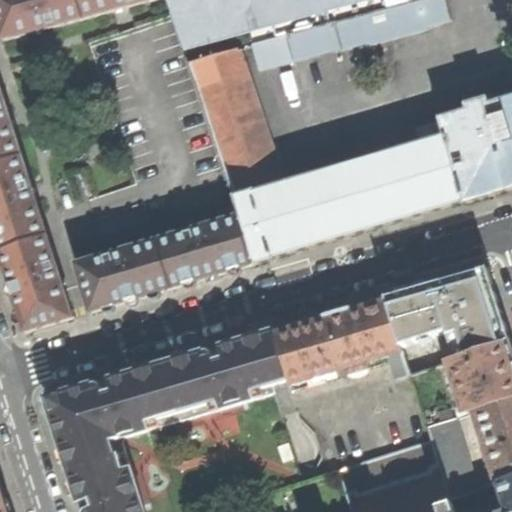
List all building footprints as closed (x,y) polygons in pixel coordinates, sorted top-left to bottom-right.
[(0,0),(0,28),(3,42),(41,32),(85,19),(80,0),(0,0)] [(80,0),(85,19),(123,9),(156,0),(80,0)] [(372,0),(168,0),(184,51),(372,0)] [(445,0),(429,0),(254,48),(260,70),(341,47),(342,50),(366,44),(368,46),(428,31),(427,27),(452,21),(445,0)] [(283,185),(239,51),(189,65),(233,198),(283,185)] [(0,164),(23,157),(0,85),(0,164)] [(511,188),(511,99),(490,106),(488,101),(468,107),(469,112),(441,121),(446,137),(348,166),(344,154),(330,158),(334,170),(283,185),(233,198),(239,218),(255,266),(356,236),(511,188)] [(48,237),(23,157),(0,164),(0,251),(0,252),(48,237)] [(239,218),(159,242),(173,289),(216,277),(255,266),(239,218)] [(73,319),(48,237),(0,252),(14,294),(26,334),(73,319)] [(173,289),(159,242),(78,265),(92,313),(136,300),(173,289)] [(500,308),(488,270),(439,284),(387,300),(402,347),(449,333),(458,361),(511,344),(500,308)] [(390,358),(404,354),(402,347),(387,300),(334,315),(275,333),(289,382),(291,387),(349,370),(369,364),(390,358)] [(76,490),(82,511),(145,511),(124,444),(127,439),(276,395),(274,387),(289,382),(275,333),(229,346),(107,382),(50,399),(48,403),(76,490)] [(511,346),(511,344),(458,361),(454,363),(458,374),(454,375),(462,405),(467,403),(471,415),(479,413),(511,402),(511,346)] [(411,377),(404,354),(390,358),(397,382),(411,377)] [(371,370),(369,364),(349,370),(351,376),(353,378),(358,379),(363,378),(366,376),(370,372),(371,370)] [(511,402),(479,413),(502,484),(511,480),(511,402)] [(428,429),(445,424),(439,408),(423,413),(428,429)] [(477,492),(455,420),(445,424),(428,429),(432,443),(440,467),(451,500),(477,492)] [(440,467),(432,443),(340,473),(347,496),(356,494),(357,498),(433,473),(432,469),(440,467)] [(511,511),(511,480),(502,484),(509,511),(511,511)] [(0,511),(8,511),(1,489),(0,488),(0,511)]
